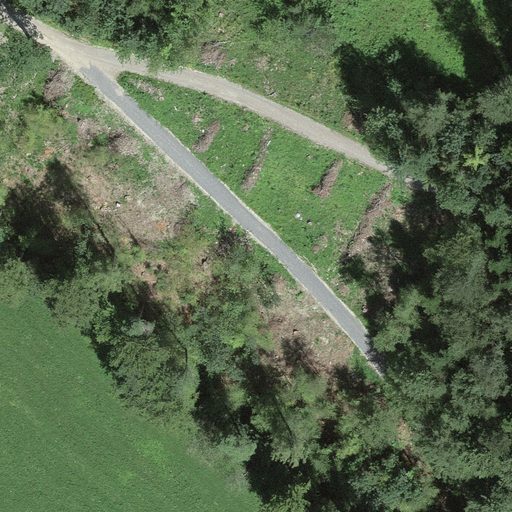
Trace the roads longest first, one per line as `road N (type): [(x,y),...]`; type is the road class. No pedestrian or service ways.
road 1 (track): [(85,57),(249,204),(494,511)]
road 2 (track): [(511,223),(183,71),(85,57),(0,8)]
